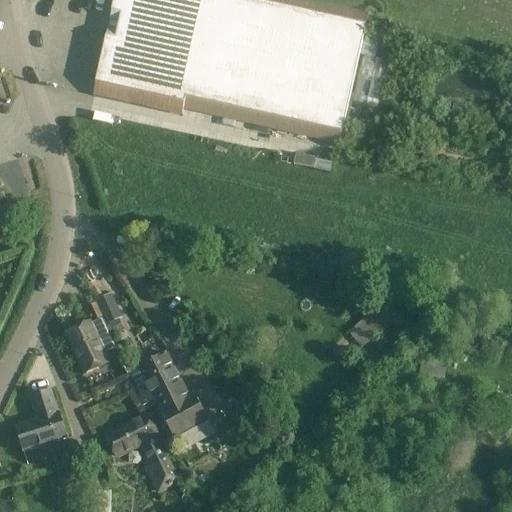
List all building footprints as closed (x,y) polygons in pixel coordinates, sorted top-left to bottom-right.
[(124,0),(105,88),(340,140),(369,16),(298,0),(124,0)] [(363,57),(352,104),(378,109),(388,63),(363,57)] [(453,105),(451,117),(466,118),(467,107),(453,105)] [(96,303),(106,326),(121,319),(111,296),(96,303)] [(385,302),(330,349),(343,365),(399,318),(385,302)] [(89,323),(66,334),(85,375),(109,364),(89,323)] [(458,324),(452,352),(478,358),(484,330),(482,329),(463,325),(458,324)] [(140,407),(145,404),(155,399),(180,384),(165,355),(138,370),(134,362),(127,366),(131,374),(128,375),(139,396),(135,398),(140,407)] [(427,359),(426,367),(420,366),(419,378),(445,380),(447,361),(427,359)] [(180,384),(155,399),(174,438),(183,454),(214,436),(207,421),(194,396),(188,399),(180,384)] [(16,429),(23,453),(67,440),(59,415),(58,415),(51,392),(30,399),(34,413),(37,412),(40,421),(16,429)] [(145,457),(148,462),(144,470),(156,498),(181,485),(168,460),(165,461),(152,437),(156,434),(147,417),(106,438),(117,458),(141,445),(147,456),(145,457)] [(57,454),(62,467),(78,462),(74,450),(71,451),(71,450),(57,454)] [(95,490),(93,511),(109,511),(110,491),(95,490)]
